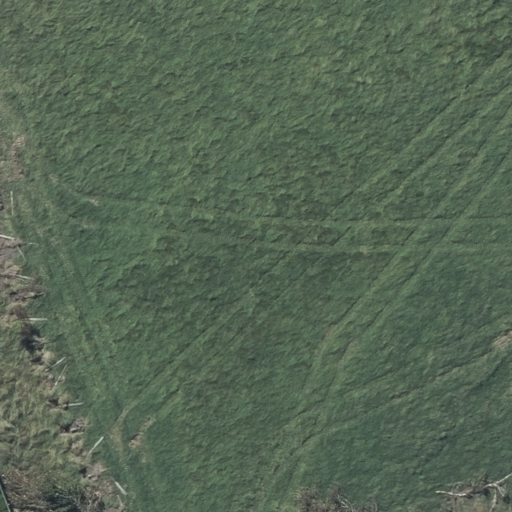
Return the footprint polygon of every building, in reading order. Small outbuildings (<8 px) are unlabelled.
[(0,0),(0,16),(119,0),(0,0)] [(105,66),(0,82),(0,185),(7,184),(12,217),(263,177),(251,104),(204,111),(200,85),(230,81),(221,23),(102,42),(105,66)] [(438,511),(402,291),(318,305),(329,367),(306,371),(304,353),(241,364),(265,511),(322,511),(320,497),(352,492),(354,511),(438,511)] [(511,302),(465,310),(488,456),(511,452),(511,302)] [(208,511),(179,321),(99,333),(110,402),(84,406),(81,387),(29,395),(47,511),(208,511)]
